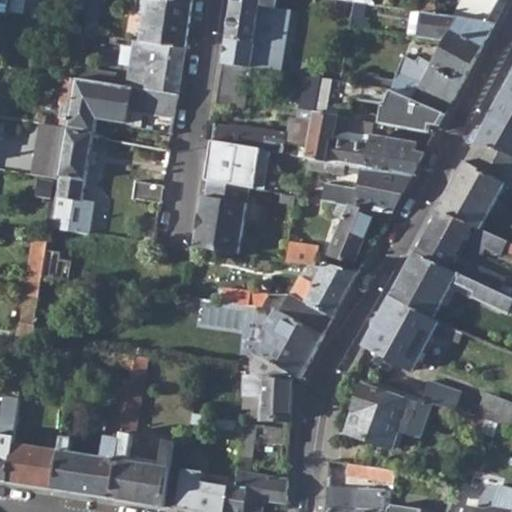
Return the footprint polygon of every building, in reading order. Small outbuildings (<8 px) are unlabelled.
[(0,0),(0,11),(9,13),(11,0),(0,0)] [(94,34),(100,0),(89,0),(85,26),(84,33),(94,34)] [(140,47),(186,54),(193,2),(178,0),(149,0),(148,13),(145,13),(140,47)] [(252,68),(282,72),(283,60),(285,46),(270,44),(272,33),(257,31),(261,5),(276,7),(277,0),(233,0),(224,64),(252,68)] [(426,11),(438,13),(437,4),(416,0),(415,9),(426,11)] [(461,0),(454,15),(487,20),(497,0),(461,0)] [(351,27),(365,29),(368,14),(364,14),(367,2),(355,1),(351,27)] [(438,13),(426,11),(422,37),(449,40),(455,30),(485,45),(497,21),(487,20),(454,15),(438,13)] [(67,36),(83,39),(84,33),(85,26),(69,23),(67,36)] [(393,88),(447,112),(485,45),(455,30),(449,40),(436,65),(421,57),(418,63),(408,57),(399,74),(365,68),(362,83),(393,88)] [(140,47),(133,45),(126,86),(178,94),(186,54),(140,47)] [(298,63),(283,60),(282,72),(296,74),(298,63)] [(246,109),(252,68),(224,64),(218,105),(246,109)] [(112,84),(115,84),(116,76),(77,69),(76,78),(91,80),(112,84)] [(62,125),(68,127),(76,78),(67,76),(59,116),(63,117),(62,125)] [(302,156),(331,161),(339,118),(317,115),(323,78),(314,77),(307,121),(293,118),(289,140),(303,142),(301,156),(302,156)] [(511,155),(511,77),(475,144),(511,155)] [(67,128),(96,133),(98,119),(127,123),(129,109),(175,116),(178,94),(126,86),(115,84),(112,84),(91,80),(76,78),(68,127),(67,128)] [(317,115),(339,118),(342,97),(354,99),(404,106),(418,112),(417,114),(441,123),(447,112),(393,88),(362,83),(323,78),(317,115)] [(351,120),(354,99),(342,97),(339,118),(351,120)] [(368,168),(372,146),(369,145),(371,136),(363,135),(364,122),(351,120),(339,118),(331,161),(368,168)] [(42,122),(33,175),(59,179),(67,128),(68,127),(62,125),(42,122)] [(260,149),(282,153),(285,140),(248,133),(249,130),(215,124),(212,142),(260,149)] [(50,228),(76,232),(96,133),(67,128),(59,179),(50,228)] [(368,168),(413,175),(425,153),(413,152),(415,143),(374,136),(376,146),(372,146),(368,168)] [(209,182),(256,189),(260,149),(212,142),(206,181),(209,182)] [(439,210),(482,229),(507,185),(511,187),(511,155),(475,144),(439,210)] [(328,181),(325,201),(376,210),(393,213),(413,175),(368,168),(331,161),(302,156),(301,167),(348,174),(349,170),(366,173),(363,187),(328,181)] [(152,212),(160,213),(164,185),(126,180),(124,197),(154,202),(152,212)] [(203,198),(196,248),(240,255),(250,188),(256,189),(209,182),(206,199),(203,198)] [(307,198),(316,200),(318,186),(296,182),(293,196),(307,198)] [(316,200),(307,198),(305,210),(330,214),(331,213),(344,217),(329,256),(356,263),(376,210),(325,201),(316,200)] [(487,248),(504,255),(511,242),(482,229),(439,210),(427,231),(467,250),(468,246),(484,254),(487,248)] [(416,253),(456,271),(465,254),(467,250),(427,231),(416,253)] [(147,243),(155,243),(156,233),(148,232),(147,243)] [(34,271),(44,272),(49,239),(35,237),(32,254),(36,255),(34,271)] [(315,265),(316,261),(318,247),(288,243),(287,261),(309,264),(315,265)] [(416,253),(399,283),(443,306),(455,284),(511,310),(511,297),(500,292),(470,277),(456,271),(416,253)] [(456,271),(470,277),(476,266),(479,261),(465,254),(456,271)] [(304,277),(317,286),(327,265),(316,261),(315,265),(309,264),(304,277)] [(296,276),(288,292),(291,294),(335,317),(359,274),(327,265),(317,286),(296,276)] [(470,277),(500,292),(506,280),(476,266),(470,277)] [(392,295),(436,318),(443,306),(399,283),(392,295)] [(222,301),(248,306),(250,296),(250,293),(223,289),(222,301)] [(254,361),(254,368),(254,376),(293,378),(293,380),(301,380),(332,323),(288,301),(291,294),(288,292),(270,295),(268,299),(262,307),(275,326),(254,361)] [(365,345),(412,369),(434,328),(458,340),(462,330),(436,318),(392,295),(365,345)] [(262,307),(268,299),(250,296),(248,306),(262,307)] [(19,343),(34,345),(36,326),(22,324),(19,343)] [(66,415),(82,418),(87,390),(91,390),(93,360),(102,362),(104,353),(78,349),(66,415)] [(13,351),(6,399),(19,401),(28,354),(13,351)] [(53,490),(109,499),(135,357),(119,355),(100,456),(72,452),(74,439),(62,437),(56,466),(53,490)] [(109,499),(164,508),(174,445),(164,444),(160,466),(128,461),(131,443),(133,443),(149,359),(135,357),(109,499)] [(245,376),(254,376),(254,368),(249,363),(237,363),(237,372),(245,373),(245,376)] [(261,419),(291,421),(293,380),(293,378),(254,376),(245,376),(243,410),(261,411),(261,419)] [(434,401),(455,408),(461,391),(431,380),(424,398),(434,401)] [(364,385),(349,432),(394,447),(399,430),(422,437),(434,401),(424,398),(421,397),(419,403),(364,385)] [(481,417),(511,428),(511,404),(489,395),(481,417)] [(0,481),(7,482),(14,442),(19,401),(6,399),(2,399),(0,409),(0,481)] [(191,424),(208,427),(210,418),(193,415),(191,424)] [(244,511),(262,511),(264,501),(287,504),(289,480),(250,475),(258,426),(246,425),(238,479),(237,486),(248,488),(244,511)] [(264,443),(290,445),(291,430),(267,427),(264,443)] [(58,450),(14,442),(7,482),(53,490),(56,466),(58,450)] [(347,476),(393,482),(396,470),(348,464),(347,476)] [(168,508),(178,510),(184,470),(175,468),(168,508)] [(244,511),(248,488),(237,486),(236,494),(202,489),(205,473),(184,470),(178,510),(193,511),(244,511)] [(469,511),(511,511),(511,472),(505,472),(499,475),(496,487),(490,486),(482,497),(480,509),(471,507),(469,511)] [(238,479),(205,473),(202,489),(236,494),(237,486),(238,479)] [(437,492),(451,495),(453,486),(440,482),(437,492)] [(381,511),(383,491),(327,487),(326,511),(381,511)]
